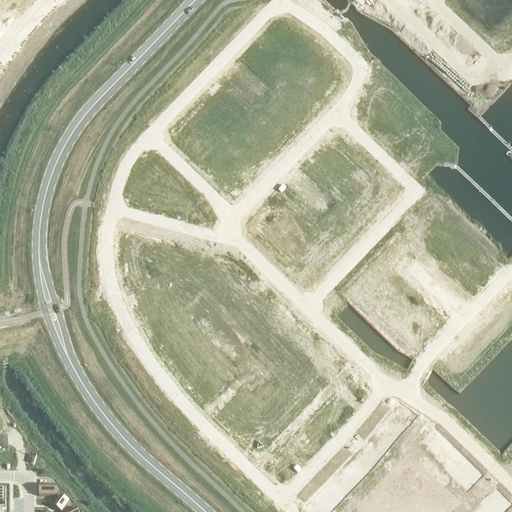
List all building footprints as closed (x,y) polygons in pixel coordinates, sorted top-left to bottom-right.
[(18,0),(3,0),(2,1),(15,14),(24,5),(18,0)] [(446,0),(445,2),(453,10),(463,0),(446,0)] [(463,0),(453,10),(461,18),(478,0),(463,0)] [(480,0),(478,0),(461,18),(466,23),(469,25),(487,6),(480,0)] [(2,1),(0,3),(0,18),(5,24),(15,14),(2,1)] [(487,6),(469,25),(477,33),(479,31),(492,18),(495,14),(487,6)] [(341,16),(339,15),(337,13),(335,15),(341,21),(344,19),(341,16)] [(281,14),(270,25),(286,41),(297,30),(281,14)] [(492,18),(479,31),(486,38),(499,25),(492,18)] [(499,25),(486,38),(493,44),(493,45),(493,44),(506,32),(506,31),(505,31),(499,25)] [(493,44),(493,45),(501,52),(511,40),(511,36),(506,31),(506,32),(493,44)] [(304,36),(293,47),(307,61),(318,50),(304,36)] [(327,48),(314,62),(323,71),(337,57),(327,48)] [(245,49),(238,56),(251,68),(258,61),(245,49)] [(238,56),(231,63),(244,75),(251,68),(238,56)] [(337,57),(323,71),(332,80),(346,66),(337,57)] [(231,63),(225,70),(238,82),(244,75),(231,63)] [(371,88),(356,119),(387,135),(389,131),(402,138),(414,114),(401,107),(403,104),(371,88)] [(315,90),(306,99),(320,112),(329,103),(315,90)] [(306,99),(297,108),(311,122),(320,112),(306,99)] [(180,120),(167,133),(176,142),(189,128),(188,126),(200,113),(192,104),(178,119),(180,120)] [(290,117),(284,124),(297,136),(303,130),(290,117)] [(284,124),(277,130),(290,143),(297,136),(284,124)] [(277,130),(271,137),(284,149),(290,143),(277,130)] [(334,130),(321,143),(327,149),(340,135),(334,130)] [(340,135),(327,149),(332,154),(345,141),(340,135)] [(271,137),(265,143),(278,156),(284,149),(271,137)] [(345,141),(332,154),(338,160),(351,147),(345,141)] [(433,144),(431,158),(456,160),(458,147),(447,146),(447,143),(440,142),(440,145),(433,144)] [(265,143),(259,150),(271,162),(278,156),(265,143)] [(351,147),(338,160),(345,166),(358,153),(351,147)] [(205,149),(192,162),(199,168),(212,155),(205,149)] [(259,150),(252,156),(265,169),(271,162),(259,150)] [(212,155),(199,168),(206,175),(218,162),(212,155)] [(252,156),(246,163),(259,175),(265,169),(252,156)] [(304,159),(290,173),(301,183),(315,169),(304,159)] [(141,162),(132,198),(156,203),(161,185),(155,184),(159,167),(141,162)] [(218,162),(206,175),(212,181),(225,168),(218,162)] [(225,168),(212,181),(219,187),(232,174),(225,168)] [(232,174),(219,187),(226,194),(238,181),(232,174)] [(385,178),(370,194),(381,204),(396,188),(385,178)] [(238,181),(226,194),(232,200),(245,187),(238,181)] [(359,196),(351,204),(364,217),(372,209),(359,196)] [(430,197),(416,211),(425,220),(439,205),(430,197)] [(351,204),(343,212),(356,225),(364,217),(351,204)] [(439,205),(425,220),(434,228),(448,214),(439,205)] [(252,213),(240,229),(252,238),(264,222),(252,213)] [(448,214),(434,228),(442,236),(456,222),(448,214)] [(333,221),(325,230),(339,243),(348,234),(333,221)] [(456,222),(442,236),(451,245),(465,230),(456,222)] [(286,223),(283,226),(292,235),(295,232),(286,223)] [(126,224),(122,237),(136,241),(134,249),(147,252),(149,244),(142,242),(145,229),(126,224)] [(325,230),(316,239),(330,252),(339,243),(325,230)] [(465,230),(451,245),(459,253),(473,239),(465,230)] [(273,232),(261,245),(281,265),(293,252),(273,232)] [(406,239),(392,253),(400,260),(413,246),(406,239)] [(473,239),(459,253),(468,261),(482,247),(473,239)] [(196,243),(191,261),(206,265),(207,260),(210,247),(196,243)] [(210,247),(207,260),(219,263),(225,251),(210,247)] [(482,247),(468,261),(477,270),(491,255),(482,247)] [(225,251),(219,263),(226,270),(235,260),(225,251)] [(392,253),(379,267),(386,274),(400,260),(392,253)] [(491,255),(477,270),(485,278),(499,264),(491,255)] [(226,270),(224,271),(235,281),(247,267),(238,257),(235,260),(226,270)] [(140,258),(120,261),(122,275),(136,273),(137,281),(150,279),(149,271),(142,272),(140,258)] [(306,260),(291,276),(302,287),(317,271),(306,260)] [(235,281),(234,281),(242,289),(255,274),(247,267),(235,281)] [(255,274),(242,289),(250,296),(263,281),(255,274)] [(364,277),(352,290),(357,295),(369,282),(364,277)] [(263,281),(250,296),(257,302),(270,288),(263,281)] [(369,282),(357,295),(362,301),(375,288),(369,282)] [(144,288),(127,297),(133,309),(145,303),(149,311),(160,305),(157,297),(151,300),(144,288)] [(270,288),(257,302),(265,310),(278,296),(270,288)] [(375,288),(362,301),(367,306),(380,293),(375,288)] [(380,293),(367,306),(373,311),(385,298),(380,293)] [(385,298),(373,311),(378,316),(391,303),(385,298)] [(281,300),(268,313),(273,318),(278,323),(279,322),(291,310),(286,305),(281,300)] [(395,304),(382,317),(388,322),(400,310),(395,304)] [(438,304),(433,309),(440,317),(445,311),(438,304)] [(511,321),(498,308),(489,317),(504,331),(511,322),(511,321)] [(153,322),(143,328),(149,337),(166,327),(160,318),(164,315),(160,309),(149,317),(153,322)] [(291,310),(279,322),(286,329),(299,316),(292,309),(291,310)] [(400,310),(388,322),(393,328),(405,315),(400,310)] [(405,315),(393,328),(398,333),(411,320),(405,315)] [(299,316),(286,329),(294,337),(306,324),(307,323),(299,316)] [(489,317),(481,326),(495,340),(504,331),(489,317)] [(411,320),(398,333),(403,338),(416,325),(411,320)] [(294,337),(293,337),(298,342),(303,347),(299,352),(304,357),(313,347),(314,346),(309,342),(316,334),(311,329),(306,324),(294,337)] [(416,325),(403,338),(409,343),(421,330),(416,325)] [(166,327),(149,337),(155,346),(164,340),(168,346),(179,339),(176,333),(172,336),(166,327)] [(421,330),(409,343),(414,348),(426,335),(421,330)] [(469,336),(461,344),(475,358),(486,347),(474,335),(471,338),(469,336)] [(173,353),(164,360),(171,369),(187,357),(180,348),(184,345),(180,340),(169,348),(173,353)] [(461,344),(453,352),(467,366),(475,358),(461,344)] [(313,347),(304,357),(309,362),(312,359),(321,367),(321,366),(333,353),(324,345),(319,351),(314,346),(313,347)] [(453,352),(445,361),(459,374),(467,366),(453,352)] [(321,366),(321,367),(328,374),(326,377),(330,381),(341,370),(336,366),(341,360),(333,353),(321,366)] [(187,357),(171,369),(177,377),(186,370),(190,376),(201,368),(197,362),(193,365),(187,357)] [(445,361),(437,369),(451,382),(459,374),(445,361)] [(200,376),(187,389),(195,397),(208,383),(200,376)] [(285,379),(281,383),(287,389),(291,385),(285,379)] [(308,381),(300,389),(301,390),(311,400),(312,400),(319,392),(308,381)] [(208,383),(195,397),(203,404),(216,391),(208,383)] [(281,383),(277,387),(283,393),(287,389),(281,383)] [(277,387),(274,391),(280,396),(283,393),(277,387)] [(301,390),(296,395),(306,405),(311,400),(301,390)] [(296,395),(290,401),(301,410),(306,405),(296,395)] [(224,399),(211,412),(218,420),(231,406),(224,399)] [(290,401),(285,406),(295,416),(301,410),(290,401)] [(398,406),(394,410),(409,422),(414,417),(399,404),(398,406)] [(231,406),(218,420),(226,427),(239,414),(231,406)] [(284,406),(277,413),(288,424),(296,416),(295,416),(285,406),(284,406)] [(394,410),(389,416),(390,417),(403,428),(404,428),(409,422),(394,410)] [(389,416),(381,426),(396,438),(404,428),(403,428),(390,417),(389,416)] [(272,417),(264,424),(277,436),(284,429),(272,417)] [(264,424),(257,432),(270,444),(277,436),(264,424)] [(381,426),(373,435),(388,448),(396,438),(381,426)] [(424,430),(418,435),(422,440),(428,434),(424,430)] [(421,445),(430,454),(443,440),(434,431),(433,432),(427,438),(422,444),(421,445)] [(257,432),(250,439),(263,451),(270,444),(257,432)] [(373,435),(365,445),(380,457),(388,448),(373,435)] [(250,439),(243,447),(255,459),(263,451),(250,439)] [(443,440),(430,454),(439,463),(453,449),(443,440)] [(362,449),(357,455),(371,468),(380,457),(365,445),(364,447),(362,449)] [(453,449),(439,463),(448,471),(462,458),(453,449)] [(353,458),(348,463),(362,477),(367,471),(353,458)] [(462,458),(448,471),(457,480),(471,466),(462,458)] [(348,463),(342,469),(356,483),(362,477),(348,463)] [(471,466),(457,480),(467,489),(469,487),(474,482),(480,476),(480,475),(471,466)] [(342,469),(337,475),(351,488),(356,483),(342,469)] [(337,475),(331,480),(345,494),(351,488),(337,475)] [(331,480),(326,486),(340,499),(345,494),(331,480)] [(326,486),(321,492),(334,505),(335,505),(340,499),(326,486)] [(57,487),(39,487),(39,498),(57,498),(57,497),(55,497),(55,488),(57,488),(57,487)] [(321,492),(315,497),(329,511),(335,505),(334,505),(321,492)] [(496,492),(490,497),(504,511),(510,505),(496,492)] [(54,506),(62,511),(61,511),(62,511),(69,503),(61,496),(53,507),(53,508),(54,506)] [(315,497),(310,503),(319,511),(327,511),(329,511),(315,497)] [(490,497),(485,502),(495,511),(502,511),(504,511),(490,497)] [(495,511),(485,502),(476,511),(495,511)] [(319,511),(310,503),(304,509),(307,511),(319,511)]
